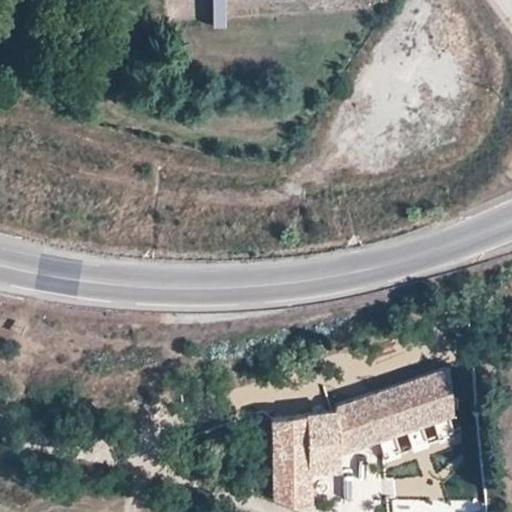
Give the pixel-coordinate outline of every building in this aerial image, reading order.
[(336,403),(335,409),(336,451),(364,442),(385,435),(450,414),(446,365),(336,403)] [(321,401),(312,402),(313,409),(321,410),(321,401)] [(336,451),(335,409),(270,418),(269,478),(269,494),(308,509),(307,468),(336,467),(336,451)] [(387,466),(385,435),(364,442),(365,467),(387,466)] [(269,494),(269,478),(256,478),(255,489),(269,494)]
